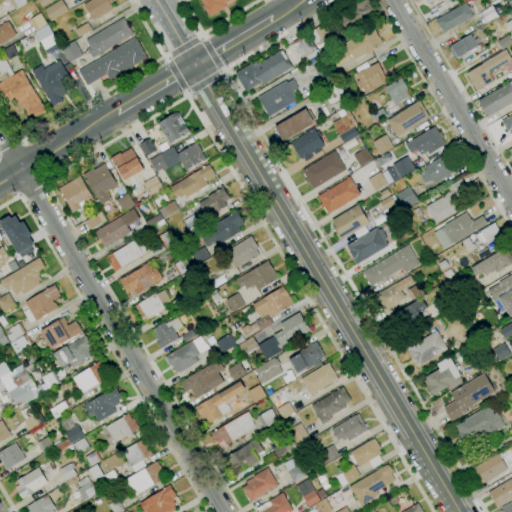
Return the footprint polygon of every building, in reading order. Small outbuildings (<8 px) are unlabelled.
[(14,9),(8,0),(24,0),(26,2),(14,9)] [(55,0),(42,8),(37,0),(55,0)] [(51,21),(44,10),(59,0),(61,0),(68,11),(51,21)] [(93,20),(92,18),(90,20),(88,17),(90,16),(83,5),(91,0),(111,0),(113,3),(110,5),(112,8),(93,20)] [(209,17),(203,7),(204,6),(200,0),(230,0),(224,4),(226,7),(209,17)] [(346,31),(337,16),(348,10),(347,8),(352,5),(353,7),(355,6),(354,4),(359,1),(360,3),(365,0),(367,0),(376,14),(346,31)] [(435,16),(431,9),(443,2),(442,0),(436,0),(428,5),(425,0),(420,2),(418,0),(456,0),(457,2),(435,16)] [(443,33),(440,28),(435,20),(465,3),(473,16),(443,33)] [(35,31),(29,20),(40,13),(46,24),(35,31)] [(92,58),(87,49),(90,47),(86,40),(123,18),(132,34),(92,58)] [(0,25),(2,24),(5,22),(5,23),(7,21),(16,35),(0,45),(0,25)] [(79,37),(74,30),(87,22),(91,29),(79,37)] [(323,40),(316,28),(324,23),(331,36),(323,40)] [(47,53),(40,42),(34,32),(47,25),(53,35),(60,46),(47,53)] [(355,61),(345,44),(373,28),(383,44),(355,61)] [(457,58),(453,51),(451,53),(448,48),(451,47),(450,46),(470,34),(473,40),(477,38),(473,32),(479,28),(485,38),(480,41),(480,42),(476,44),(477,47),(457,58)] [(302,58),(292,43),(306,34),(315,49),(302,58)] [(511,43),(501,50),(496,42),(507,35),(511,43)] [(87,86),(78,71),(134,37),(147,58),(110,80),(109,79),(106,81),(103,76),(87,86)] [(70,63),(61,48),(74,41),(82,56),(70,63)] [(9,60),(3,50),(12,45),(18,55),(9,60)] [(477,92),(473,85),(471,87),(468,81),(470,80),(466,74),(482,64),(482,63),(505,50),(511,59),(502,65),(503,66),(499,68),(500,69),(492,74),(491,72),(488,73),(490,76),(492,75),(494,79),(492,80),(493,82),(477,92)] [(251,93),(249,90),(246,92),(235,74),(256,61),(258,64),(279,51),(280,52),(282,51),(292,67),(263,85),(261,82),(259,84),(260,86),(259,87),(260,88),(251,93)] [(325,86),(310,62),(320,55),(335,80),(325,86)] [(34,117),(32,113),(28,116),(24,108),(22,110),(14,98),(9,101),(6,97),(4,98),(0,91),(0,58),(3,57),(10,69),(11,68),(14,74),(22,70),(24,74),(24,75),(34,91),(46,110),(34,117)] [(53,107),(31,71),(41,65),(44,69),(59,60),(68,76),(66,77),(68,79),(61,83),(67,93),(60,97),(62,101),(53,107)] [(365,93),(363,88),(360,89),(356,82),(359,80),(356,74),(366,70),(365,69),(377,63),(382,73),(386,81),(382,83),(383,84),(365,93)] [(394,105),(391,100),(392,100),(385,87),(400,78),(411,95),(394,105)] [(269,117),(257,98),(286,81),(287,82),(292,79),(298,88),(292,91),(297,100),(269,117)] [(511,102),(487,117),(478,101),(508,83),(511,80),(511,102)] [(348,102),(339,86),(344,83),(353,100),(348,102)] [(330,104),(322,92),(334,85),(341,97),(330,104)] [(397,137),(387,121),(419,101),(429,117),(397,137)] [(344,143),(332,123),(345,115),(342,109),(346,107),(357,125),(353,127),(358,135),(344,143)] [(376,123),(371,116),(382,108),(387,116),(376,123)] [(283,142),(274,127),(305,109),(307,111),(309,110),(315,120),(313,121),(314,123),(283,142)] [(161,152),(158,146),(167,141),(158,123),(173,113),(174,114),(176,112),(177,112),(179,113),(190,132),(185,135),(186,136),(168,147),(168,148),(161,152)] [(511,136),(508,131),(507,131),(501,121),(511,114),(511,136)] [(420,155),(417,150),(411,153),(405,144),(435,126),(439,133),(440,132),(443,136),(441,138),(445,145),(429,154),(427,151),(420,155)] [(305,162),(303,159),(301,160),(290,142),(314,128),(316,132),(318,131),(321,135),(318,137),(324,146),(320,149),(321,151),(315,155),(313,152),(310,154),(312,157),(305,162)] [(380,155),(372,143),(385,135),(393,148),(380,155)] [(146,157),(139,146),(149,139),(156,150),(146,157)] [(180,162),(163,172),(161,169),(156,172),(149,160),(173,146),(177,154),(196,143),(206,159),(185,171),(180,162)] [(125,181),(119,172),(111,158),(119,153),(120,154),(131,147),(137,157),(137,158),(144,169),(125,181)] [(360,167),(353,156),(365,148),(372,159),(360,167)] [(313,189),(308,182),(306,183),(304,180),(306,178),(302,171),(334,151),(345,170),(313,189)] [(434,183),(431,179),(424,183),(418,173),(426,169),(424,166),(446,153),(456,170),(434,183)] [(394,182),(386,168),(407,156),(415,169),(394,182)] [(101,205),(95,197),(96,196),(82,175),(92,168),(93,170),(103,163),(117,185),(107,191),(110,195),(108,196),(110,199),(101,205)] [(186,198),(184,195),(180,197),(180,195),(176,198),(170,188),(209,164),(216,175),(206,181),(208,185),(186,198)] [(375,192),(368,180),(380,172),(387,184),(375,192)] [(149,196),(142,183),(155,175),(163,188),(149,196)] [(72,213),(68,206),(69,205),(59,188),(79,176),(94,200),(72,213)] [(328,214),(324,207),(321,208),(320,205),(321,204),(317,196),(326,191),(325,190),(328,188),(328,190),(346,179),(345,178),(348,176),(349,178),(350,177),(360,195),(328,214)] [(436,224),(432,217),(431,218),(425,209),(427,208),(426,207),(441,197),(439,193),(448,188),(450,192),(451,191),(448,186),(461,179),(469,192),(455,200),(456,203),(455,203),(459,210),(436,224)] [(209,216),(206,210),(203,211),(198,203),(207,198),(207,196),(217,190),(218,191),(223,188),(229,199),(225,202),(227,205),(209,216)] [(406,209),(397,196),(409,188),(418,201),(406,209)] [(158,207),(151,196),(163,189),(169,200),(158,207)] [(124,212),(116,199),(128,193),(135,205),(124,212)] [(383,211),(379,203),(390,196),(395,204),(383,211)] [(169,216),(163,207),(173,200),(179,210),(169,216)] [(340,241),(332,228),(335,226),(332,220),(358,204),(369,223),(340,241)] [(104,248),(101,243),(98,244),(96,240),(99,238),(95,231),(132,209),(142,225),(104,248)] [(90,230),(84,221),(102,211),(107,220),(90,230)] [(207,247),(202,239),(213,232),(210,227),(230,214),(230,215),(236,211),(244,223),(239,227),(241,231),(219,245),(217,241),(207,247)] [(443,249),(437,239),(434,241),(431,237),(434,235),(433,233),(445,226),(444,225),(466,212),(472,222),(483,215),(486,221),(475,228),(477,230),(455,243),(443,249)] [(151,232),(144,222),(159,213),(165,223),(151,232)] [(377,226),(374,220),(384,214),(388,219),(377,226)] [(21,258),(19,254),(18,255),(0,223),(0,221),(9,216),(11,219),(16,216),(18,220),(20,224),(23,222),(31,235),(29,237),(34,245),(31,247),(34,251),(21,258)] [(480,232),(495,223),(502,236),(488,244),(487,243),(487,244),(480,232)] [(357,264),(347,246),(377,228),(378,230),(380,229),(386,239),(384,240),(388,246),(357,264)] [(166,249),(158,236),(161,234),(169,229),(178,242),(166,249)] [(235,268),(225,252),(251,236),(258,247),(255,249),(259,255),(248,262),(247,260),(235,268)] [(468,253),(461,242),(468,238),(472,245),(474,243),(476,247),(474,248),(475,249),(468,253)] [(114,272),(109,263),(111,262),(107,256),(134,240),(138,246),(145,241),(151,250),(139,257),(114,272)] [(371,287),(362,272),(408,245),(420,265),(405,273),(402,268),(371,287)] [(0,248),(2,247),(10,260),(0,265),(0,248)] [(481,260),(477,253),(487,248),(490,255),(481,260)] [(475,276),(470,268),(503,249),(507,256),(510,254),(511,257),(511,262),(511,263),(496,273),(494,270),(491,272),(491,271),(484,275),(482,272),(475,276)] [(15,295),(10,287),(5,290),(0,281),(39,257),(45,267),(38,271),(40,274),(38,275),(41,280),(38,281),(40,284),(24,294),(23,293),(21,293),(21,292),(15,295)] [(257,291),(254,285),(246,290),(243,286),(240,287),(236,280),(268,260),(278,278),(257,291)] [(136,295),(134,290),(128,294),(120,280),(148,263),(152,268),(155,266),(163,279),(136,295)] [(184,308),(177,297),(189,289),(181,276),(191,270),(206,294),(184,308)] [(385,310),(376,295),(409,275),(414,283),(401,291),(405,298),(385,310)] [(465,299),(456,283),(469,275),(478,292),(465,299)] [(511,315),(510,317),(499,299),(494,302),(487,291),(499,284),(498,283),(511,275),(511,276),(511,315)] [(412,300),(406,291),(418,283),(424,292),(412,300)] [(30,324),(23,312),(28,309),(24,302),(55,284),(60,293),(59,293),(60,296),(54,300),(58,307),(36,321),(35,320),(30,324)] [(245,338),(240,329),(248,324),(249,326),(255,322),(255,321),(260,318),(252,304),(284,286),(294,304),(270,319),(273,324),(260,331),(260,330),(245,338)] [(148,319),(138,304),(155,293),(156,294),(164,290),(170,299),(162,304),(165,308),(148,319)] [(3,312),(0,307),(0,298),(9,293),(16,304),(3,312)] [(225,300),(238,293),(245,305),(233,312),(225,300)] [(438,315),(432,304),(442,297),(449,309),(438,315)] [(398,334),(389,317),(422,298),(427,308),(419,313),(422,319),(418,321),(418,322),(398,334)] [(472,312),(468,304),(476,300),(480,307),(472,312)] [(266,361),(257,345),(274,335),(283,329),(280,323),(299,312),(310,330),(291,342),(289,338),(286,340),(287,343),(278,348),(281,352),(266,361)] [(50,350),(40,332),(41,331),(40,331),(63,317),(66,323),(65,323),(66,326),(76,320),(82,332),(70,339),(69,339),(52,350),(51,349),(50,350)] [(161,349),(152,335),(155,333),(153,329),(165,322),(166,324),(178,317),(184,327),(175,332),(179,339),(161,349)] [(511,335),(505,339),(499,330),(511,322),(511,335)] [(10,342),(7,336),(11,333),(9,329),(19,323),(25,333),(10,342)] [(0,347),(0,326),(9,342),(0,347)] [(418,367),(407,349),(436,331),(447,349),(418,367)] [(21,363),(15,353),(10,344),(26,333),(33,344),(23,350),(23,351),(18,354),(23,361),(21,363)] [(222,354),(215,342),(229,334),(236,345),(222,354)] [(72,368),(69,363),(63,367),(62,366),(61,367),(53,354),(67,345),(67,346),(85,335),(91,345),(88,347),(90,350),(89,351),(92,356),(72,368)] [(175,373),(171,366),(170,366),(165,357),(200,335),(206,344),(207,343),(210,348),(196,357),(199,361),(179,373),(178,371),(175,373)] [(246,359),(238,345),(252,337),(260,351),(246,359)] [(297,374),(288,359),(307,346),(306,345),(311,342),(312,344),(316,341),(325,356),(317,362),(318,363),(306,370),(305,368),(297,374)] [(500,361),(492,349),(504,343),(511,355),(500,361)] [(459,362),(454,354),(461,350),(466,358),(459,362)] [(261,385),(252,370),(274,357),(275,359),(277,358),(280,364),(278,365),(282,372),(261,385)] [(433,396),(427,388),(428,387),(424,381),(427,379),(425,378),(439,369),(436,365),(448,357),(460,376),(459,377),(463,382),(450,390),(447,387),(433,396)] [(196,399),(190,389),(186,392),(180,383),(188,378),(188,377),(219,359),(224,369),(218,372),(224,382),(196,399)] [(234,380),(228,370),(239,363),(238,362),(244,359),(251,370),(234,380)] [(82,394),(72,377),(101,360),(108,371),(101,376),(104,380),(82,394)] [(310,396),(306,390),(303,392),(301,387),(304,385),(300,379),(328,362),(338,379),(310,396)] [(0,377),(0,364),(2,363),(8,373),(0,377)] [(18,407),(8,391),(16,386),(11,377),(25,368),(31,378),(30,379),(31,381),(33,380),(41,394),(18,407)] [(41,394),(38,388),(45,384),(41,378),(53,371),(60,382),(41,394)] [(451,421),(443,408),(455,401),(450,393),(484,373),(495,392),(466,409),(468,412),(451,421)] [(205,418),(202,420),(195,407),(218,394),(218,395),(240,382),(245,390),(222,403),(228,412),(209,423),(205,418)] [(254,403),(248,392),(259,385),(265,396),(254,403)] [(323,425),(311,405),(330,394),(329,393),(333,391),(334,392),(343,386),(351,400),(344,404),(346,407),(330,416),(332,418),(329,420),(330,420),(323,425)] [(99,422),(95,416),(90,418),(83,405),(103,393),(103,394),(105,392),(106,395),(117,389),(122,398),(117,401),(119,404),(113,407),(116,412),(99,422)] [(55,419),(49,410),(66,400),(71,409),(55,419)] [(283,419),(277,410),(288,403),(294,413),(283,419)] [(29,431),(23,421),(25,420),(20,411),(29,405),(41,424),(29,431)] [(464,445),(458,433),(459,432),(455,426),(488,406),(493,415),(496,413),(505,427),(499,430),(500,431),(487,439),(483,433),(464,445)] [(265,431),(256,417),(271,408),(279,422),(265,431)] [(226,446),(222,441),(218,444),(216,441),(215,442),(210,434),(223,425),(248,411),(253,420),(251,421),(255,427),(226,446)] [(115,443),(105,427),(128,413),(132,419),(134,418),(140,428),(115,443)] [(349,441),(347,438),(343,441),(342,439),(338,441),(331,429),(358,413),(368,430),(349,441)] [(70,444),(64,432),(65,432),(60,422),(69,416),(74,426),(77,424),(78,426),(79,426),(84,436),(70,444)] [(0,442),(0,421),(2,420),(12,436),(0,442)] [(297,447),(289,434),(302,426),(310,438),(297,447)] [(43,453),(37,443),(38,442),(36,440),(47,434),(54,446),(43,453)] [(79,455),(77,453),(79,452),(77,449),(75,450),(72,444),(84,437),(91,449),(79,455)] [(278,458),(272,448),(291,437),(297,447),(278,458)] [(59,456),(54,447),(67,439),(74,450),(64,456),(63,454),(59,456)] [(236,475),(226,457),(256,439),(264,451),(256,455),(259,461),(236,475)] [(373,469),(368,462),(359,468),(356,463),(354,464),(349,456),(351,454),(350,452),(372,439),(373,439),(374,439),(380,449),(379,450),(381,454),(379,456),(383,463),(373,469)] [(134,472),(131,467),(122,451),(140,440),(146,450),(149,448),(153,454),(142,460),(145,466),(134,472)] [(6,470),(0,459),(0,450),(15,442),(25,459),(6,470)] [(320,466),(312,453),(319,449),(321,452),(333,444),(339,455),(320,466)] [(484,483),(479,475),(478,476),(474,468),(498,453),(507,469),(484,483)] [(294,483),(287,472),(290,470),(286,464),(294,459),(297,465),(299,464),(306,475),(294,483)] [(135,496),(131,489),(127,491),(122,482),(128,478),(157,461),(163,471),(156,474),(160,480),(135,496)] [(66,481),(59,470),(70,463),(77,474),(66,481)] [(342,487),(335,476),(342,472),(341,472),(353,464),(361,477),(348,485),(348,484),(342,487)] [(360,506),(349,487),(386,465),(395,480),(376,492),(378,495),(360,506)] [(22,499),(15,487),(19,485),(16,480),(24,475),(24,476),(38,467),(48,483),(34,492),(34,493),(25,498),(25,497),(22,499)] [(250,502),(241,488),(247,484),(246,481),(253,477),(267,468),(278,486),(250,502)] [(110,487),(103,476),(113,470),(113,471),(115,469),(121,480),(110,487)] [(83,502),(76,490),(80,488),(77,482),(85,477),(89,483),(91,481),(98,493),(83,502)] [(511,499),(497,508),(488,492),(511,477),(511,499)] [(308,507),(296,486),(307,479),(313,490),(314,490),(320,500),(308,507)] [(142,511),(144,511),(139,503),(141,501),(142,502),(169,485),(176,497),(173,499),(176,504),(174,506),(175,507),(167,511),(142,511)] [(119,511),(112,511),(103,496),(110,491),(115,500),(120,498),(126,508),(119,511)] [(289,511),(256,511),(262,509),(260,506),(267,502),(267,501),(282,492),(293,510),(289,511)] [(28,511),(30,511),(27,506),(48,494),(55,507),(51,510),(53,511),(28,511)] [(328,511),(317,511),(313,505),(324,498),(332,510),(328,511)] [(499,511),(502,510),(501,508),(511,501),(511,511),(499,511)] [(402,511),(417,503),(423,511),(402,511)]
